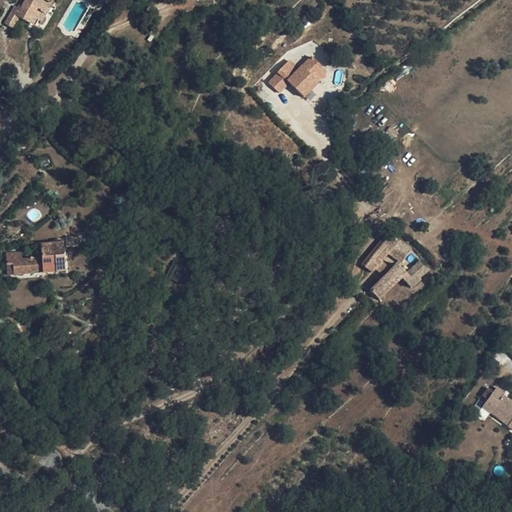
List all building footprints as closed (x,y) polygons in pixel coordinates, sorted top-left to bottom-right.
[(26,0),(21,9),(15,5),(4,23),(12,27),(19,17),(30,24),(34,17),(37,19),(41,12),(46,15),(53,0),(54,0),(57,1),(57,0),(26,0)] [(298,69),(288,60),(267,82),(278,92),(287,81),(305,97),(328,71),(310,55),(298,69)] [(399,241),(392,235),(365,267),(372,273),(399,241)] [(65,271),(64,243),(41,244),(42,258),(22,259),(22,253),(7,254),(8,264),(13,264),(14,274),(65,271)] [(406,273),(398,264),(371,291),(379,299),(406,273)] [(189,272),(179,267),(174,279),(184,283),(189,272)] [(342,298),(335,292),(328,301),(334,307),(342,298)] [(334,307),(328,301),(323,306),(327,312),(334,307)] [(327,312),(323,306),(314,311),(319,317),(327,312)] [(121,325),(117,318),(108,323),(112,330),(121,325)] [(505,394),(497,388),(488,400),(482,407),(490,413),(494,408),(507,417),(505,419),(511,423),(509,426),(511,428),(511,402),(503,396),(505,394)] [(507,417),(494,408),(490,413),(503,422),(505,419),(507,417)] [(49,449),(46,449),(43,449),(41,450),(39,451),(37,453),(35,455),(34,457),(33,459),(32,462),(32,464),(32,467),(33,469),(34,471),(35,473),(38,476),(39,477),(41,478),(44,479),(46,479),(51,479),(53,478),(56,477),(56,476),(58,474),(60,473),(61,470),(62,468),(62,466),(62,463),(62,461),(61,458),(60,456),(59,454),(57,452),(55,451),(53,450),(50,449),(49,449)]
